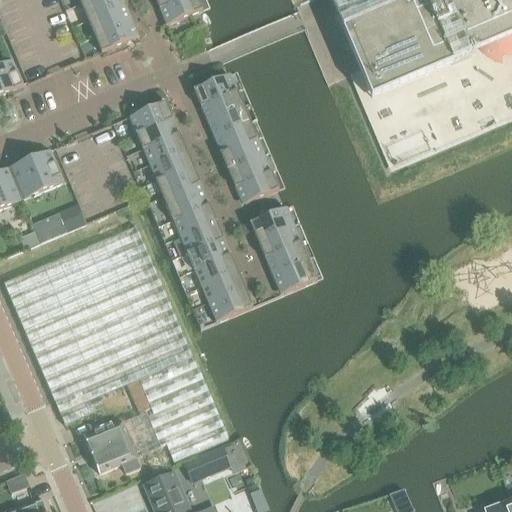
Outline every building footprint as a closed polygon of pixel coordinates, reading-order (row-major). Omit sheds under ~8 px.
[(116,0),(98,0),(81,7),(88,24),(125,8),(124,7),(121,9),(116,0)] [(187,0),(153,0),(159,12),(187,0)] [(197,0),(187,0),(159,12),(166,29),(203,13),(197,0)] [(511,0),(327,0),(331,8),(371,102),(371,103),(425,80),(426,80),(451,69),(471,60),(481,56),(486,60),(493,64),(502,68),(502,60),(507,61),(511,60),(511,0)] [(131,24),(125,8),(88,24),(94,39),(131,24)] [(131,24),(94,39),(102,56),(138,40),(131,24)] [(12,63),(0,68),(0,98),(23,89),(12,63)] [(230,77),(227,79),(193,93),(200,110),(237,94),(230,77)] [(244,110),(237,94),(200,110),(207,125),(244,110)] [(166,105),(129,120),(136,137),(173,122),(166,105)] [(250,125),(244,110),(207,125),(213,141),(250,125)] [(179,137),(173,122),(136,137),(142,153),(179,137)] [(257,142),(250,125),(213,141),(214,142),(217,140),(224,156),(257,142)] [(186,152),(179,137),(142,153),(149,168),(186,152)] [(257,142),(224,156),(231,172),(264,158),(257,142)] [(183,155),(186,154),(186,152),(149,168),(156,185),(189,171),(183,155)] [(50,154),(9,171),(22,204),(64,186),(50,154)] [(264,158),(231,172),(238,189),(271,175),(264,158)] [(9,171),(0,174),(0,213),(22,204),(9,171)] [(189,171),(156,185),(163,201),(196,187),(189,171)] [(271,175),(238,189),(246,207),(279,193),(271,175)] [(196,187),(163,201),(173,224),(206,210),(196,187)] [(77,208),(57,216),(65,236),(85,227),(77,208)] [(206,210),(173,224),(180,241),(213,227),(206,210)] [(287,211),(253,225),(261,243),(294,229),(287,211)] [(213,227),(180,241),(187,257),(220,243),(213,227)] [(294,229),(261,243),(268,259),(301,245),(294,229)] [(137,230),(4,287),(60,417),(65,429),(94,416),(89,404),(139,383),(174,465),(228,442),(156,274),(137,230)] [(45,246),(41,238),(29,243),(33,252),(45,246)] [(220,243),(187,257),(194,274),(227,260),(220,243)] [(301,245),(268,259),(275,276),(308,262),(301,245)] [(237,275),(237,273),(233,275),(227,260),(194,274),(201,290),(237,275)] [(308,262),(275,276),(284,297),(317,283),(308,262)] [(244,290),(237,275),(201,290),(207,306),(244,290)] [(244,290),(207,306),(216,326),(253,310),(244,290)] [(161,452),(146,416),(122,425),(84,441),(99,477),(161,452)] [(201,480),(195,465),(186,469),(192,484),(201,480)] [(24,476),(6,484),(11,496),(29,489),(24,476)] [(188,511),(173,476),(145,488),(154,511),(188,511)] [(412,511),(404,493),(390,497),(396,511),(412,511)] [(44,511),(41,503),(32,506),(33,511),(44,511)]
